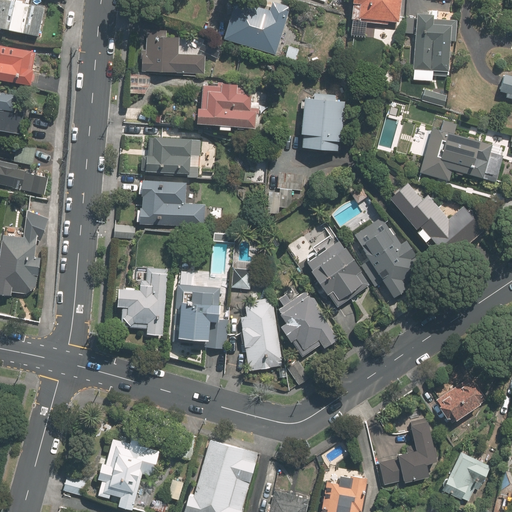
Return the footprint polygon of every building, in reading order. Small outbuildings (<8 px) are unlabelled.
[(42,9),(0,0),(0,33),(36,40),(42,9)] [(288,8),(250,0),(231,0),(221,44),(277,57),(288,8)] [(345,0),(345,7),(355,7),(354,22),(395,24),(396,0),(345,0)] [(453,0),(429,0),(430,13),(453,13),(453,0)] [(430,17),(412,16),(409,72),(438,73),(440,27),(430,27),(430,17)] [(143,39),(137,39),(136,74),(129,73),(128,95),(148,96),(149,75),(202,77),(204,39),(165,38),(165,29),(143,28),(143,39)] [(0,86),(27,90),(33,53),(0,48),(0,86)] [(511,78),(499,76),(495,93),(502,95),(501,100),(511,102),(511,78)] [(197,87),(196,112),(189,112),(188,127),(253,130),(253,114),(247,114),(248,99),(241,99),(241,89),(197,87)] [(11,111),(13,96),(0,94),(0,133),(18,135),(21,112),(11,111)] [(330,98),(311,96),(311,102),(299,101),(294,138),(297,138),(296,152),(334,156),(340,106),(329,105),(330,98)] [(500,158),(486,154),(489,145),(430,128),(416,176),(445,184),(448,173),(479,182),(479,179),(493,183),(500,158)] [(138,173),(197,177),(200,143),(149,140),(148,158),(139,158),(138,173)] [(44,200),(46,175),(29,173),(29,170),(12,169),(13,164),(32,165),(32,162),(36,162),(36,159),(32,158),(33,146),(0,144),(0,177),(12,179),(12,175),(22,176),(20,204),(26,204),(27,199),(44,200)] [(302,193),(303,175),(275,173),(274,190),(279,190),(279,194),(265,192),(263,215),(277,216),(277,209),(290,210),(292,192),(302,193)] [(134,196),(137,196),(136,212),(133,211),(132,226),(205,230),(206,205),(183,204),(184,183),(135,180),(134,196)] [(405,185),(383,201),(419,246),(423,242),(441,264),(484,230),(464,205),(446,220),(426,195),(418,201),(405,185)] [(36,287),(41,232),(43,215),(21,213),(20,228),(4,226),(3,239),(0,238),(0,297),(8,298),(9,295),(24,296),(36,287)] [(380,219),(347,240),(391,302),(406,291),(400,283),(421,268),(403,243),(399,246),(380,219)] [(335,240),(323,222),(284,246),(296,265),(335,240)] [(131,226),(112,226),(112,239),(131,239),(131,226)] [(367,286),(336,241),(297,267),(328,312),(367,286)] [(162,326),(165,271),(143,269),(142,282),(137,282),(137,288),(121,287),(121,292),(111,291),(110,311),(117,311),(116,328),(142,330),(142,337),(159,338),(160,326),(162,326)] [(249,270),(231,269),(230,290),(248,291),(249,270)] [(289,343),(298,358),(316,346),(320,352),(335,342),(295,282),(269,300),(272,315),(279,327),(276,329),(286,345),(289,343)] [(171,339),(203,341),(204,322),(212,323),(214,297),(198,296),(199,293),(183,292),(182,302),(174,301),(171,339)] [(243,318),(237,319),(246,372),(280,367),(272,315),(269,300),(241,305),(243,318)] [(212,323),(204,322),(203,341),(203,348),(225,350),(226,323),(212,323)] [(480,407),(466,382),(428,404),(442,429),(480,407)] [(396,429),(406,427),(413,454),(376,463),(382,487),(398,483),(399,486),(426,480),(423,466),(434,463),(423,418),(409,422),(407,415),(393,419),(396,429)] [(190,461),(193,437),(180,435),(176,459),(190,461)] [(106,499),(114,501),(112,509),(122,511),(128,511),(138,478),(149,481),(156,452),(110,440),(106,458),(97,456),(90,483),(96,484),(92,500),(104,503),(106,499)] [(181,511),(239,511),(256,454),(208,440),(192,496),(186,494),(181,511)] [(490,468),(454,453),(437,491),(465,503),(474,482),(482,486),(490,468)] [(88,478),(68,470),(61,490),(81,497),(88,478)] [(178,502),(183,476),(171,474),(166,500),(178,502)] [(336,475),(334,486),(322,484),(317,511),(358,511),(363,480),(349,478),(336,475)] [(303,511),(307,500),(272,491),(266,511),(303,511)]
